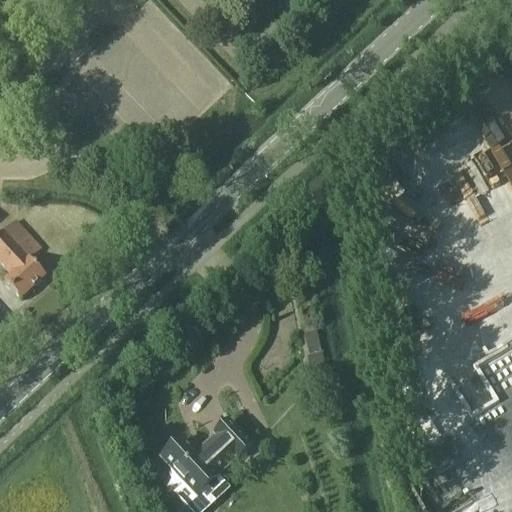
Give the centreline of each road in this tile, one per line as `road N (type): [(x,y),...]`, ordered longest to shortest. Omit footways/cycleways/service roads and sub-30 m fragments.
road 1 (tertiary): [(0,410),(436,0)]
road 2 (residential): [(0,166),(34,164),(57,144),(54,130),(14,89)]
road 3 (residential): [(14,89),(112,0)]
